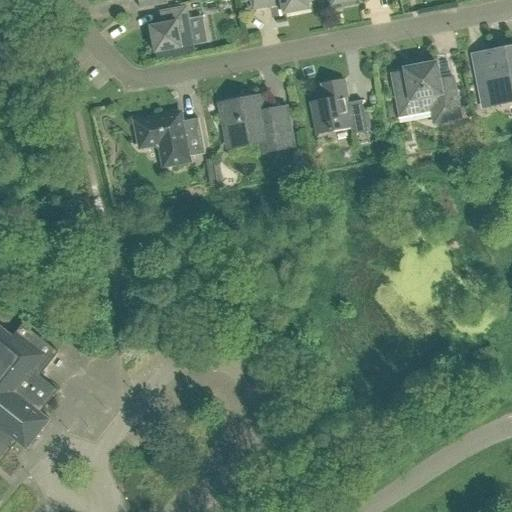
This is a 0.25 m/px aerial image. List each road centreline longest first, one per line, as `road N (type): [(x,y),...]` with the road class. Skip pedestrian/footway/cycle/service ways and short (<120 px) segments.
road 1 (residential): [(511,12),(132,86),(82,37),(75,0)]
road 2 (unclassified): [(366,511),(511,425)]
